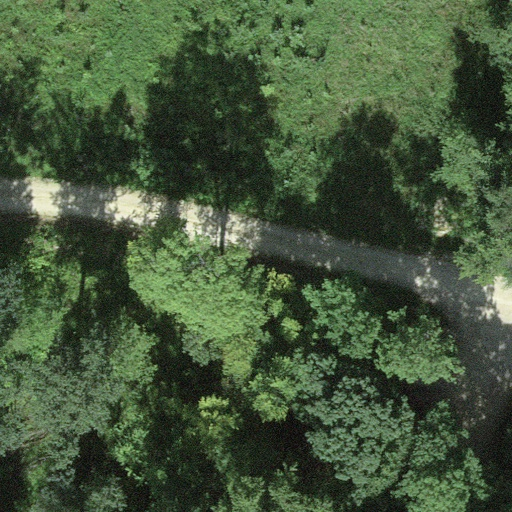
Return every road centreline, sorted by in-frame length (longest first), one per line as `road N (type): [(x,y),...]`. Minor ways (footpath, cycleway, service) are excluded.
road 1 (track): [(511,308),(234,244),(0,220)]
road 2 (track): [(511,324),(411,511)]
